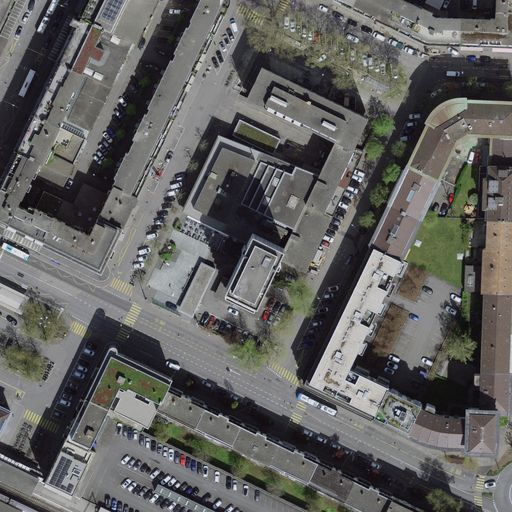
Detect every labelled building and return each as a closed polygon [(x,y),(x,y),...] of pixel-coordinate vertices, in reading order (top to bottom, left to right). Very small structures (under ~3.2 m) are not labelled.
[(0,0),(0,33),(16,0),(0,0)] [(164,0),(85,0),(78,16),(132,42),(137,44),(158,0),(157,0),(163,0),(164,0)] [(230,2),(229,0),(199,0),(190,20),(191,21),(203,26),(202,28),(215,34),(230,2)] [(333,0),(352,9),(355,0),(333,0)] [(423,8),(403,0),(355,0),(352,9),(380,22),(409,36),(423,8)] [(403,0),(423,8),(426,0),(403,0)] [(443,0),(426,0),(425,2),(439,9),(443,0)] [(511,12),(511,0),(495,0),(496,12),(511,12)] [(432,13),(423,8),(409,36),(426,44),(439,45),(452,46),(460,46),(460,45),(460,18),(457,18),(453,18),(436,17),(431,15),(432,13)] [(511,47),(511,12),(496,12),(495,18),(490,18),(490,19),(460,18),(460,45),(511,47)] [(78,16),(56,61),(84,74),(88,76),(110,87),(132,42),(78,16)] [(196,72),(215,34),(202,28),(203,26),(191,21),(188,28),(186,27),(173,53),(175,53),(172,61),(196,72)] [(193,78),(196,72),(172,61),(170,60),(167,66),(148,107),(149,107),(174,119),(193,78)] [(33,109),(31,113),(59,126),(61,122),(67,109),(64,108),(73,90),(76,91),(84,74),(56,61),(33,109)] [(315,92),(262,67),(247,98),(300,124),(315,92)] [(90,130),(110,87),(88,76),(67,120),(90,130)] [(368,118),(315,92),(300,124),(335,141),(353,149),(354,146),(368,118)] [(460,100),(450,102),(443,105),(437,110),(431,118),(427,127),(409,164),(438,178),(457,139),(459,139),(462,139),(464,139),(465,138),(466,136),(467,133),(491,134),(490,166),(511,166),(511,101),(470,100),(460,100)] [(155,158),(174,119),(149,107),(146,114),(144,114),(133,138),(134,139),(131,146),(155,158)] [(31,113),(14,149),(42,162),(68,175),(85,139),(59,126),(31,113)] [(196,181),(294,228),(305,203),(319,175),(269,155),(270,153),(273,155),(281,139),(239,119),(232,135),(235,136),(233,140),(218,135),(196,181)] [(353,149),(335,141),(332,148),(319,175),(305,203),(332,215),(358,161),(363,151),(354,146),(353,149)] [(136,196),(155,158),(131,146),(128,153),(126,152),(114,177),(115,178),(112,185),(136,196)] [(14,149),(0,177),(0,186),(16,194),(31,202),(38,187),(28,182),(33,174),(62,188),(68,175),(42,162),(14,149)] [(438,178),(409,164),(390,204),(419,219),(438,178)] [(511,166),(490,166),(488,219),(511,219),(511,166)] [(253,232),(284,247),(294,228),(196,181),(181,211),(185,213),(186,218),(199,224),(203,223),(204,227),(214,231),(217,230),(219,234),(228,238),(232,237),(233,240),(235,242),(239,241),(246,244),(247,242),(248,242),(253,232)] [(100,271),(122,228),(97,216),(108,195),(107,194),(83,183),(73,205),(63,200),(62,201),(42,243),(100,271)] [(134,201),(136,196),(112,185),(110,189),(107,194),(108,195),(97,216),(122,228),(134,201)] [(0,222),(6,226),(16,204),(12,202),(16,194),(0,186),(0,222)] [(42,243),(62,201),(43,192),(33,213),(16,204),(6,226),(42,243)] [(306,271),(332,215),(305,203),(294,228),(284,247),(279,258),(306,271)] [(400,258),(419,219),(390,204),(370,244),(400,258)] [(511,249),(511,219),(488,219),(486,248),(486,249),(511,249)] [(284,247),(253,232),(248,242),(229,282),(224,280),(217,296),(256,314),(264,298),(260,297),(279,258),(284,247)] [(401,259),(400,258),(370,244),(354,278),(351,284),(381,299),(384,292),(401,259)] [(511,292),(511,249),(486,249),(486,248),(477,248),(476,266),(465,266),(464,291),(485,292),(511,292)] [(193,317),(216,269),(201,261),(177,310),(193,317)] [(381,299),(351,284),(332,324),(363,339),(381,299)] [(22,297),(2,287),(0,290),(0,299),(17,308),(22,297)] [(511,331),(511,310),(511,292),(485,292),(485,307),(484,307),(483,315),(484,315),(484,330),(511,331)] [(363,339),(332,324),(304,382),(333,397),(348,366),(349,367),(363,339)] [(510,370),(511,331),(484,330),(484,346),(482,346),(482,354),(483,354),(482,369),(510,370)] [(97,371),(85,396),(108,408),(115,394),(121,397),(114,411),(148,427),(157,409),(168,386),(172,377),(108,347),(107,349),(97,371)] [(348,366),(333,397),(373,416),(387,387),(388,385),(349,367),(348,366)] [(508,410),(510,370),(482,369),(482,373),(474,373),(474,381),(476,382),(478,383),(481,383),(481,408),(496,410),(508,410)] [(168,386),(157,409),(194,427),(205,404),(168,386)] [(387,387),(373,416),(408,432),(420,409),(418,408),(421,403),(387,387)] [(85,396),(65,438),(88,449),(105,414),(108,408),(85,396)] [(420,407),(420,409),(408,432),(412,435),(419,438),(431,442),(440,444),(452,444),(468,445),(469,417),(468,417),(456,417),(440,415),(433,413),(435,409),(435,406),(427,402),(424,409),(420,407)] [(242,422),(205,404),(194,427),(232,445),(242,422)] [(0,432),(11,411),(0,405),(0,432)] [(481,408),(468,407),(468,417),(469,417),(468,445),(467,447),(495,448),(496,410),(481,408)] [(135,429),(105,414),(88,449),(96,452),(75,495),(109,511),(311,511),(136,427),(135,429)] [(280,440),(242,422),(232,445),(269,463),(280,440)] [(96,452),(88,449),(65,438),(63,441),(43,482),(71,495),(71,494),(75,495),(96,452)] [(318,458),(280,440),(269,463),(307,481),(318,458)] [(355,477),(318,458),(307,481),(345,499),(355,477)] [(384,511),(393,495),(355,477),(345,499),(370,511),(384,511)] [(428,511),(393,495),(384,511),(428,511)] [(20,511),(0,502),(0,511),(20,511)]
